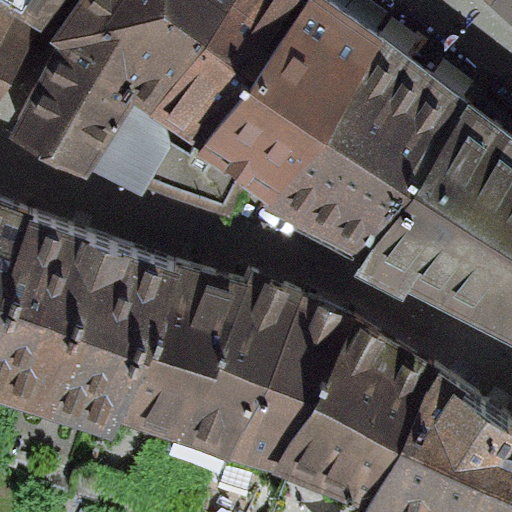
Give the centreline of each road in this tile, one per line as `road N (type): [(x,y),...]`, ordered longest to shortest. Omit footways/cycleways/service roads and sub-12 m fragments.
road 1 (residential): [(0,156),(276,244),(511,357)]
road 2 (residential): [(0,120),(78,0)]
